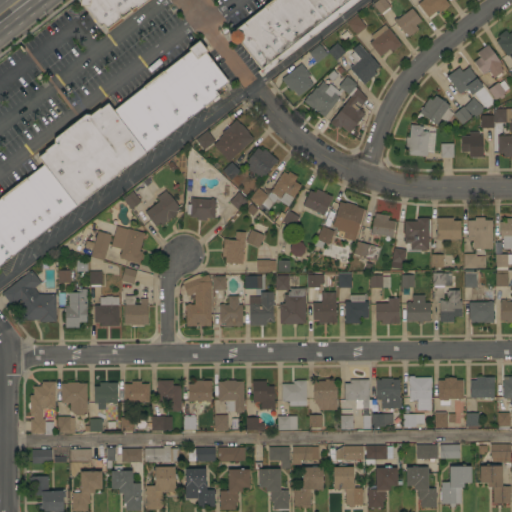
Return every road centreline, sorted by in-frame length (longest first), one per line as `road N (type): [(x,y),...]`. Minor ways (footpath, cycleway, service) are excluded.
road 1 (residential): [(511,348),(5,351)]
road 2 (tertiary): [(511,186),(430,188),(362,175),(267,109),(254,91)]
road 3 (residential): [(495,0),(398,82),(362,175)]
road 4 (residential): [(5,351),(2,511)]
